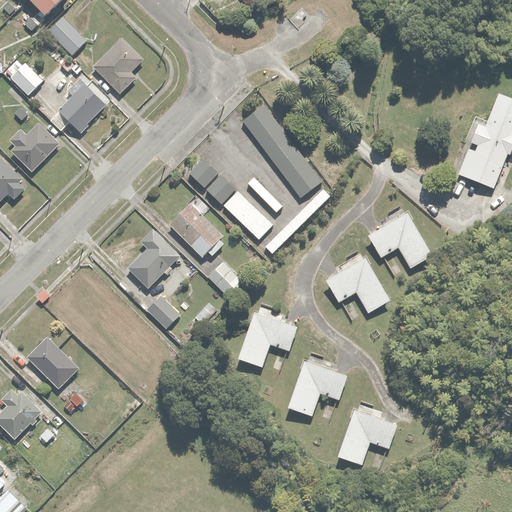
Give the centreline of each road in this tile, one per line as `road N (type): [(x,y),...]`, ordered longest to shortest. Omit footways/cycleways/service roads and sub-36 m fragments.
road 1 (residential): [(0,299),(199,93),(204,57),(154,0)]
road 2 (unknown): [(205,71),(356,0)]
